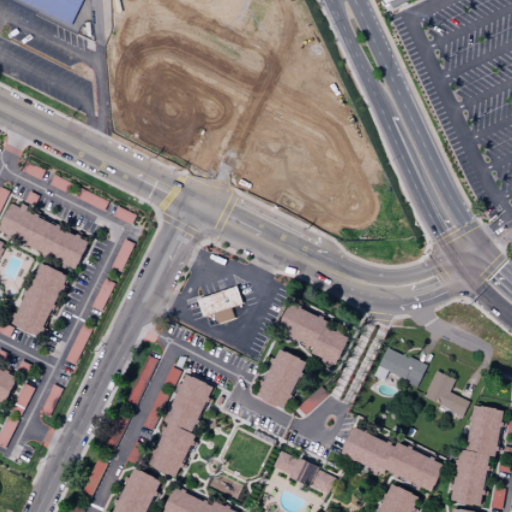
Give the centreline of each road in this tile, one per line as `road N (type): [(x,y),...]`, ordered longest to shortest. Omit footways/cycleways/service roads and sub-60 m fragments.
road 1 (tertiary): [(0,108),(357,282)]
road 2 (secondary): [(480,249),(444,193),(351,0)]
road 3 (residential): [(132,320),(35,511)]
road 4 (residential): [(92,511),(175,344)]
road 5 (secondary): [(382,121),(459,263)]
road 6 (residential): [(175,344),(241,378),(237,394),(290,423)]
road 7 (secondary): [(327,0),(382,121)]
